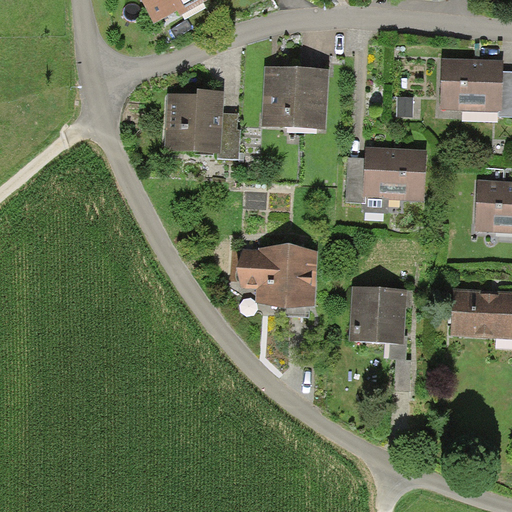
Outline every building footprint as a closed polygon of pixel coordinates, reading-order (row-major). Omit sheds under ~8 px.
[(140,0),(155,27),(177,14),(180,18),(212,0),(140,0)] [(434,112),(496,115),(497,79),(498,71),(436,68),(434,112)] [(263,78),(261,136),(316,138),(318,80),(263,78)] [(511,120),(511,79),(497,79),(496,115),(496,120),(511,120)] [(217,106),(169,104),(165,161),(231,164),(233,126),(216,125),(217,106)] [(418,162),(362,159),(361,168),(359,200),(415,204),(418,162)] [(359,200),(361,168),(347,167),(344,206),(359,207),(359,200)] [(470,238),(511,240),(511,196),(472,194),(470,238)] [(308,263),(242,259),(240,300),(258,301),(257,315),(305,318),(308,263)] [(351,296),(347,348),(391,351),(394,299),(351,296)] [(511,304),(453,299),(449,338),(508,343),(511,304)]
